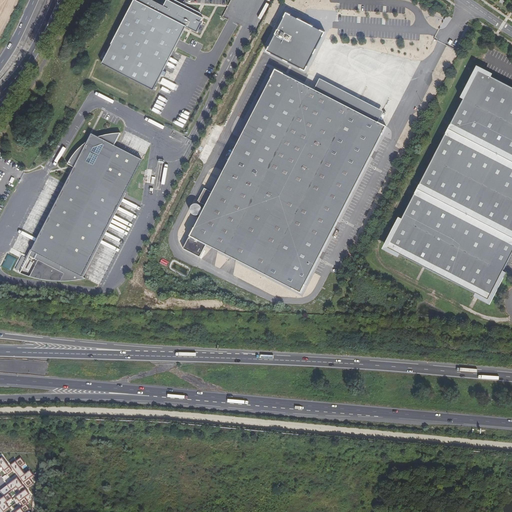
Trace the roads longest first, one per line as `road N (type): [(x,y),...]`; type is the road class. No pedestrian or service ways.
road 1 (trunk): [(511,377),(133,353)]
road 2 (trunk): [(152,390),(511,423)]
road 3 (trunk): [(0,379),(152,390)]
road 4 (trunk): [(0,397),(152,390)]
road 5 (trunk): [(133,353),(0,335)]
road 6 (trunk): [(133,353),(0,351)]
